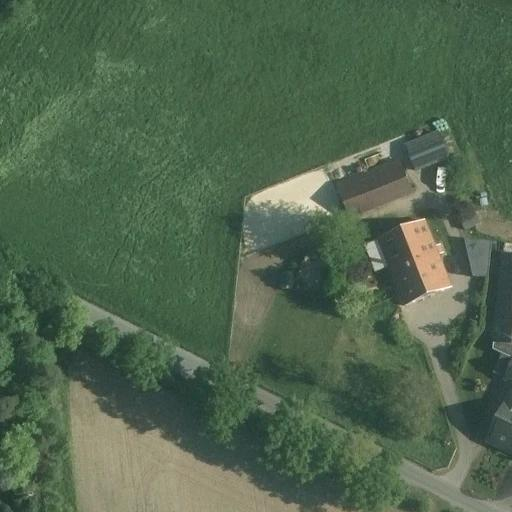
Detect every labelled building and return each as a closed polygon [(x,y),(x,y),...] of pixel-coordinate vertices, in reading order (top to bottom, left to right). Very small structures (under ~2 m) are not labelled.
[(409,145),(419,171),(454,157),(444,131),(409,145)] [(361,178),(337,187),(350,219),(412,194),(397,155),(358,170),(361,178)] [(425,223),(380,240),(406,307),(451,289),(425,223)] [(472,241),(474,277),(495,276),(493,240),(472,241)] [(511,257),(504,256),(494,346),(511,348),(511,257)] [(502,361),(495,376),(504,380),(511,365),(502,361)] [(511,411),(507,409),(506,408),(490,443),(511,454),(511,451),(511,411)]
